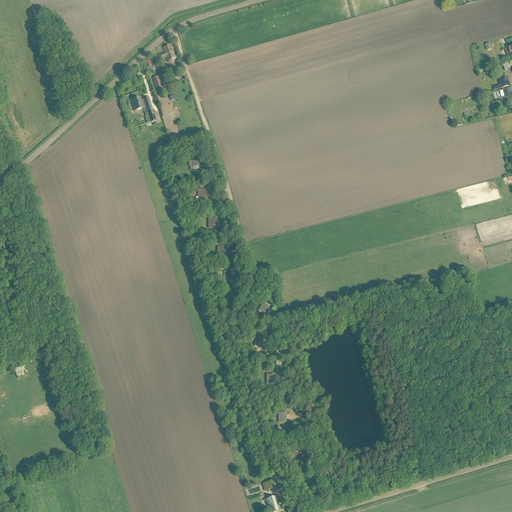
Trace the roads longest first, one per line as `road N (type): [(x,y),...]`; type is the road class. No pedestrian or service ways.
road 1 (track): [(174,29),(252,275),(237,329),(294,511)]
road 2 (unclassified): [(0,186),(174,29),(262,0)]
road 3 (unclassified): [(331,511),(511,457)]
